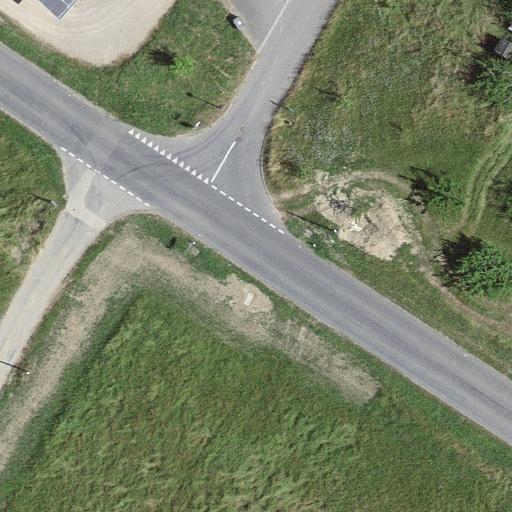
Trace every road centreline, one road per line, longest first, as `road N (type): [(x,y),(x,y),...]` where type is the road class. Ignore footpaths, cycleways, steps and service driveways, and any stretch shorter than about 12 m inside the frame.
road 1 (tertiary): [(130,149),(511,397)]
road 2 (residential): [(130,149),(0,361)]
road 3 (track): [(204,196),(319,0)]
road 4 (tertiary): [(0,61),(130,149)]
